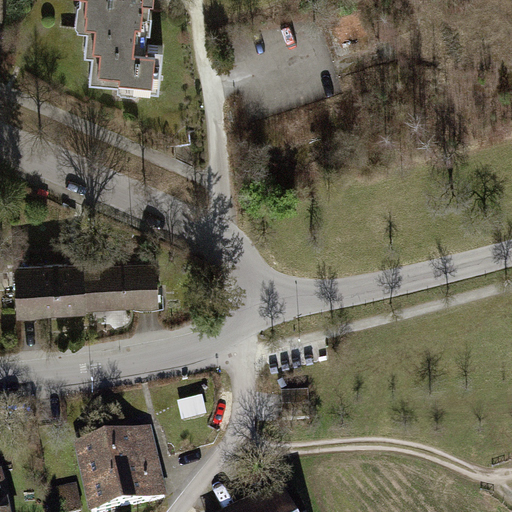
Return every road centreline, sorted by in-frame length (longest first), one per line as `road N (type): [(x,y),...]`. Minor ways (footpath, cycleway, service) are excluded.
road 1 (residential): [(0,137),(142,206),(230,238),(267,294)]
road 2 (residential): [(267,294),(223,336),(175,353),(0,370)]
road 3 (track): [(252,435),(414,448),(491,482),(511,475)]
road 4 (unclassified): [(267,294),(334,298),(511,249)]
road 5 (track): [(230,238),(196,0)]
road 6 (track): [(223,336),(255,380),(252,435),(193,511)]
